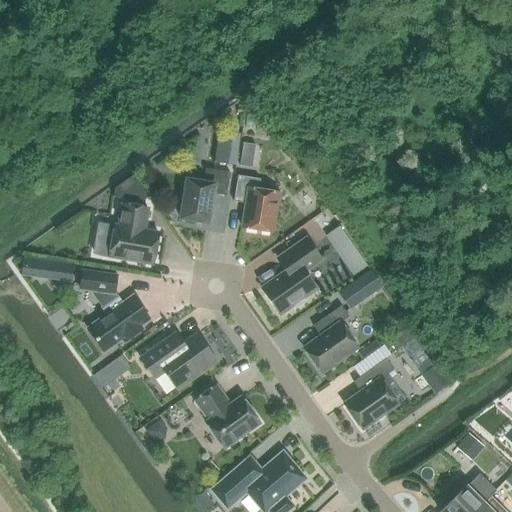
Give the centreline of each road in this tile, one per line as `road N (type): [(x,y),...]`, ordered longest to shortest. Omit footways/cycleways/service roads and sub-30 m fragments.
road 1 (residential): [(346,463),(214,288)]
road 2 (residential): [(452,389),(346,463)]
